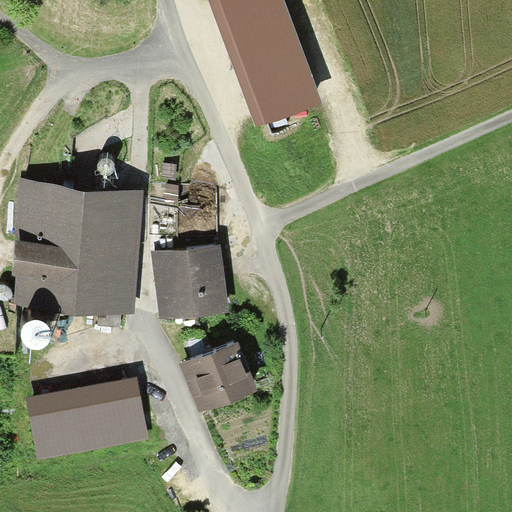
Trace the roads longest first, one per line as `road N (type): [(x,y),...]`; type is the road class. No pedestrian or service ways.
road 1 (track): [(279,511),(300,282),(259,226),(172,41),(164,0)]
road 2 (track): [(511,119),(259,226)]
road 3 (track): [(172,41),(144,63),(68,69),(0,22)]
